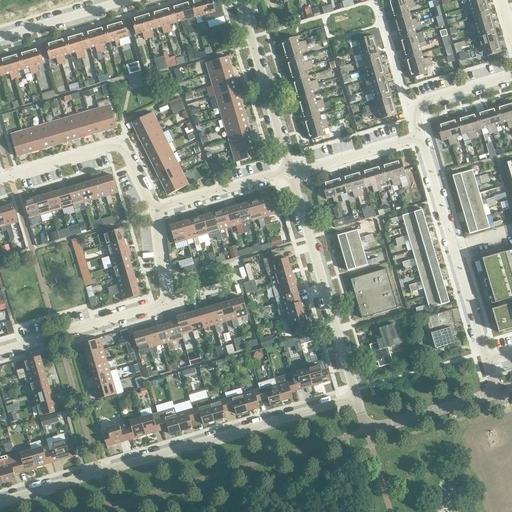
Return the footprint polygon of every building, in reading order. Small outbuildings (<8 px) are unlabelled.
[(200,0),(193,0),(190,1),(195,18),(201,16),(203,22),(206,21),(207,21),(200,0)] [(211,0),(200,0),(207,21),(206,21),(207,22),(224,17),(220,3),(213,5),(211,0)] [(387,0),(390,10),(413,3),(412,0),(409,0),(406,1),(405,0),(387,0)] [(462,6),(463,10),(487,3),(485,0),(467,0),(469,4),(462,6)] [(197,25),(195,18),(190,1),(180,4),(187,27),(189,34),(192,33),(193,31),(192,26),(197,25)] [(390,10),(393,20),(410,15),(408,9),(415,7),(413,3),(390,10)] [(471,12),(473,18),(489,13),(487,3),(463,10),(465,14),(471,12)] [(170,7),(175,23),(181,22),(183,28),(187,27),(180,4),(170,7)] [(170,7),(161,10),(167,33),(171,32),(169,25),(175,23),(170,7)] [(307,15),(308,19),(313,17),(310,7),(304,9),(306,15),(307,15)] [(435,17),(441,15),(439,7),(433,8),(435,17)] [(163,34),(167,33),(161,10),(151,12),(156,29),(162,27),(163,34)] [(151,12),(141,15),(148,39),(152,37),(150,31),(156,29),(151,12)] [(468,25),(469,29),(492,23),(489,13),(473,18),(475,23),(468,25)] [(148,39),(141,15),(131,18),(136,35),(142,33),(144,40),(148,39)] [(393,20),(396,30),(419,23),(418,19),(411,21),(410,15),(393,20)] [(114,23),(121,47),(124,45),(123,39),(129,37),(124,20),(114,23)] [(121,47),(114,23),(104,26),(109,43),(115,41),(117,48),(121,47)] [(396,30),(399,39),(415,35),(414,29),(420,27),(419,23),(396,30)] [(495,32),(492,23),(469,29),(470,33),(477,31),(479,37),(495,32)] [(103,44),(109,43),(104,26),(94,29),(101,52),(105,51),(103,44)] [(84,32),(89,49),(95,47),(97,53),(101,52),(94,29),(84,32)] [(320,39),(327,37),(324,29),(317,31),(320,39)] [(75,35),(81,58),(85,57),(83,50),(89,49),(84,32),(75,35)] [(474,45),(475,49),(498,42),(495,32),(479,37),(480,43),(474,45)] [(65,38),(70,54),(75,53),(77,59),(81,58),(75,35),(65,38)] [(399,39),(402,49),(425,42),(424,38),(417,40),(415,35),(399,39)] [(352,49),(353,53),(376,46),(373,36),(357,41),(358,47),(352,49)] [(296,37),(280,42),(283,52),(306,45),(305,41),(298,43),(296,37)] [(65,38),(55,41),(62,64),(66,63),(64,56),(70,54),(65,38)] [(62,64),(55,41),(45,44),(50,60),(56,58),(58,65),(62,64)] [(402,49),(405,59),(421,54),(420,48),(426,46),(425,42),(402,49)] [(501,52),(498,42),(475,49),(476,53),(483,51),(485,57),(484,57),(486,63),(498,59),(496,54),(501,52)] [(462,52),(460,48),(459,43),(453,45),(456,54),(462,52)] [(283,52),(286,62),(302,57),(301,51),(307,49),(306,45),(283,52)] [(376,46),(353,53),(354,57),(361,55),(362,61),(379,56),(376,46)] [(28,50),(35,73),(39,72),(37,66),(43,64),(38,47),(28,50)] [(204,48),(205,52),(206,55),(212,53),(210,47),(204,48)] [(18,53),(23,70),(29,68),(31,75),(35,73),(28,50),(18,53)] [(468,52),(458,54),(460,60),(469,57),(468,52)] [(9,56),(16,79),(19,78),(18,71),(23,70),(18,53),(9,56)] [(405,59),(408,69),(431,62),(430,58),(423,60),(421,54),(405,59)] [(9,56),(0,58),(0,62),(4,75),(10,74),(12,80),(16,79),(9,56)] [(358,69),(359,72),(382,66),(379,56),(362,61),(364,67),(358,69)] [(209,75),(231,68),(228,57),(206,63),(209,75)] [(302,57),(286,62),(289,72),(312,65),(311,61),(304,63),(302,57)] [(174,58),(165,60),(167,68),(177,65),(174,58)] [(432,66),(431,62),(408,69),(411,79),(427,74),(425,68),(432,66)] [(289,72),(292,82),(308,77),(306,71),(313,69),(312,65),(289,72)] [(385,75),(382,66),(359,72),(360,76),(367,74),(368,80),(385,75)] [(231,68),(209,75),(212,86),(235,79),(231,68)] [(128,85),(140,82),(137,71),(126,74),(128,85)] [(99,83),(107,81),(109,80),(107,74),(97,77),(99,83)] [(363,88),(365,92),(388,85),(385,75),(368,80),(370,86),(363,88)] [(292,82),(294,91),(318,85),(316,81),(310,83),(308,77),(292,82)] [(325,87),(335,84),(333,78),(323,81),(325,87)] [(216,97),(238,90),(235,79),(212,86),(216,97)] [(79,89),(78,83),(68,86),(70,92),(79,89)] [(294,91),(297,101),(314,96),(312,90),(319,88),(318,85),(294,91)] [(388,85),(365,92),(366,96),(372,94),(374,100),(390,95),(388,85)] [(219,108),(241,101),(238,90),(216,97),(219,108)] [(69,93),(60,96),(64,106),(72,103),(69,93)] [(369,108),(370,112),(393,105),(390,95),(374,100),(376,106),(369,108)] [(297,101),(300,111),(323,104),(322,100),(316,102),(314,96),(297,101)] [(173,115),(183,109),(179,98),(167,103),(173,115)] [(241,101),(219,108),(222,119),(244,112),(241,101)] [(324,108),(323,104),(300,111),(303,121),(320,116),(318,110),(324,108)] [(396,115),(393,105),(370,112),(371,116),(378,114),(380,120),(396,115)] [(511,127),(511,126),(506,105),(496,107),(501,124),(506,122),(508,129),(511,127)] [(110,106),(98,109),(105,131),(116,128),(110,106)] [(501,124),(496,107),(486,110),(493,133),(497,132),(495,126),(501,124)] [(105,131),(98,109),(87,112),(94,134),(105,131)] [(493,133),(486,110),(476,113),(481,130),(487,128),(489,135),(493,133)] [(87,112),(76,115),(83,138),(94,134),(87,112)] [(225,129),(247,123),(244,112),(222,119),(225,129)] [(137,134),(157,123),(152,113),(131,123),(137,134)] [(481,130),(476,113),(466,116),(473,139),(477,138),(475,131),(481,130)] [(72,141),(83,138),(76,115),(66,119),(72,141)] [(303,121),(306,130),(329,124),(328,120),(321,122),(320,116),(303,121)] [(473,139),(466,116),(457,119),(461,135),(467,134),(469,140),(473,139)] [(197,117),(192,119),(195,126),(200,124),(197,117)] [(342,125),(349,123),(347,117),(340,119),(342,125)] [(55,122),(61,144),(72,141),(66,119),(55,122)] [(461,135),(457,119),(447,122),(454,145),(457,144),(456,137),(461,135)] [(44,125),(50,147),(61,144),(55,122),(44,125)] [(454,145),(447,122),(437,125),(441,141),(448,139),(450,146),(454,145)] [(157,123),(137,134),(142,144),(163,134),(157,123)] [(228,140),(251,134),(247,123),(225,129),(228,140)] [(329,124),(306,130),(309,141),(325,136),(324,130),(330,128),(329,124)] [(39,150),(50,147),(44,125),(33,128),(39,150)] [(33,128),(22,131),(28,154),(39,150),(33,128)] [(28,154),(22,131),(10,135),(17,157),(28,154)] [(163,134),(142,144),(147,154),(168,144),(163,134)] [(232,151),(254,145),(251,134),(228,140),(232,151)] [(206,135),(205,136),(199,138),(202,144),(208,141),(206,135)] [(168,144),(147,154),(152,164),(173,154),(168,144)] [(254,145),(232,151),(235,163),(257,156),(254,145)] [(173,154),(152,164),(157,175),(178,164),(173,154)] [(390,163),(397,186),(401,185),(399,178),(405,176),(401,160),(390,163)] [(390,163),(381,165),(385,182),(391,180),(393,187),(397,186),(390,163)] [(178,164),(157,175),(162,185),(183,174),(178,164)] [(381,165),(371,168),(378,191),(382,190),(380,184),(385,182),(381,165)] [(511,165),(511,166),(511,303),(492,310),(498,333),(511,328),(511,165)] [(378,191),(371,168),(361,171),(366,188),(372,186),(374,193),(378,191)] [(452,176),(456,188),(476,182),(472,170),(452,176)] [(361,171),(351,174),(358,197),(362,196),(360,189),(366,188),(361,171)] [(183,174),(162,185),(167,195),(188,185),(183,174)] [(358,197),(351,174),(341,177),(346,193),(352,192),(354,198),(358,197)] [(112,175),(101,179),(106,196),(117,193),(112,175)] [(341,177),(332,180),(338,203),(342,202),(340,195),(346,193),(341,177)] [(95,200),(106,196),(101,179),(90,182),(95,200)] [(334,204),(338,203),(332,180),(321,183),(326,199),(332,198),(334,204)] [(90,182),(79,185),(84,203),(95,200),(90,182)] [(456,188),(459,199),(479,193),(476,182),(456,188)] [(73,206),(84,203),(79,185),(68,188),(73,206)] [(73,206),(68,188),(57,192),(62,209),(73,206)] [(62,209),(57,192),(46,195),(51,213),(62,209)] [(483,205),(479,193),(459,199),(462,211),(483,205)] [(46,195),(35,198),(40,216),(51,213),(46,195)] [(266,226),(271,225),(269,216),(275,214),(273,208),(270,200),(269,197),(258,200),(266,226)] [(40,216),(35,198),(24,201),(29,219),(40,216)] [(247,203),(252,221),(258,219),(260,228),(266,226),(258,200),(247,203)] [(236,207),(241,224),(244,234),(250,232),(247,223),(252,221),(247,203),(236,207)] [(6,226),(10,225),(17,223),(12,205),(1,208),(6,226)] [(462,211),(466,222),(486,216),(483,205),(462,211)] [(241,224),(236,207),(225,210),(230,227),(241,224)] [(362,212),(364,219),(374,216),(372,209),(362,212)] [(225,210),(214,213),(222,240),(227,238),(224,229),(230,227),(225,210)] [(402,216),(405,228),(425,222),(422,210),(402,216)] [(203,216),(208,234),(210,239),(216,236),(218,241),(222,240),(214,213),(203,216)] [(192,220),(197,237),(208,234),(203,216),(192,220)] [(344,218),(346,225),(354,223),(352,216),(344,218)] [(489,228),(488,225),(486,216),(466,222),(469,234),(489,228)] [(114,224),(112,217),(101,220),(103,227),(114,224)] [(344,218),(333,221),(335,228),(346,225),(344,218)] [(92,230),(103,227),(101,220),(101,219),(90,223),(92,230)] [(197,237),(192,220),(181,223),(186,240),(197,237)] [(405,228),(409,239),(429,233),(425,222),(405,228)] [(186,240),(181,223),(170,226),(175,244),(186,240)] [(73,236),(81,233),(79,227),(71,229),(73,236)] [(106,246),(124,240),(120,229),(103,234),(106,246)] [(337,236),(341,248),(361,242),(357,230),(337,236)] [(60,240),(67,238),(65,231),(58,233),(60,240)] [(432,245),(429,233),(409,239),(412,251),(432,245)] [(279,244),(277,237),(270,239),(272,246),(279,244)] [(78,238),(71,240),(76,255),(82,253),(78,238)] [(106,246),(107,250),(109,257),(127,251),(124,240),(106,246)] [(341,248),(344,259),(364,253),(361,242),(341,248)] [(412,251),(415,262),(436,256),(432,245),(412,251)] [(1,250),(3,256),(11,254),(9,247),(1,250)] [(109,257),(111,263),(113,267),(130,262),(127,251),(109,257)] [(511,274),(505,252),(478,260),(492,304),(511,298),(511,274)] [(76,255),(79,265),(86,263),(82,253),(76,255)] [(368,265),(364,253),(344,259),(347,271),(368,265)] [(268,276),(269,276),(291,269),(287,258),(282,260),(280,254),(263,259),(268,276)] [(415,262),(419,274),(439,268),(436,256),(415,262)] [(178,262),(179,268),(181,274),(195,270),(191,258),(178,262)] [(113,267),(114,272),(116,278),(133,273),(130,262),(113,267)] [(79,265),(82,276),(89,274),(86,263),(79,265)] [(255,280),(250,263),(244,265),(249,282),(255,280)] [(419,274),(421,282),(422,285),(442,279),(439,268),(419,274)] [(277,286),(294,280),(291,269),(269,276),(272,287),(277,285),(277,286)] [(350,279),(361,319),(369,317),(369,314),(372,313),(372,316),(398,308),(386,269),(350,279)] [(116,278),(118,285),(119,289),(137,284),(133,273),(116,278)] [(82,276),(85,287),(92,285),(89,274),(82,276)] [(422,285),(426,297),(446,291),(442,279),(422,285)] [(272,287),(277,304),(299,297),(294,280),(277,286),(277,285),(272,287)] [(243,284),(246,294),(252,293),(249,282),(243,284)] [(137,284),(119,289),(122,301),(140,296),(137,284)] [(426,297),(429,309),(449,303),(446,291),(426,297)] [(282,320),(286,319),(304,314),(299,297),(277,304),(279,310),(278,310),(279,316),(280,315),(282,320)] [(236,319),(241,317),(248,315),(243,298),(231,301),(236,319)] [(236,319),(231,301),(220,304),(225,322),(236,319)] [(225,322),(220,304),(209,307),(214,325),(225,322)] [(198,311),(203,328),(214,325),(209,307),(198,311)] [(451,331),(456,330),(450,310),(425,318),(429,330),(431,330),(432,333),(431,334),(435,349),(437,348),(437,350),(444,348),(443,346),(455,343),(451,331)] [(193,332),(197,330),(203,328),(198,311),(187,314),(193,332)] [(193,332),(187,314),(176,317),(177,321),(181,335),(182,335),(193,332)] [(307,325),(304,314),(286,319),(291,336),(303,332),(301,327),(307,325)] [(166,324),(172,342),(183,339),(182,335),(181,335),(177,321),(166,324)] [(172,342),(166,324),(155,327),(161,345),(172,342)] [(375,363),(377,362),(379,362),(380,367),(393,364),(388,348),(400,344),(394,324),(379,328),(380,332),(374,334),(377,343),(369,345),(375,363)] [(155,327),(145,331),(150,348),(161,345),(155,327)] [(138,352),(145,350),(150,348),(145,331),(133,334),(138,352)] [(263,348),(274,344),(272,336),(260,339),(263,348)] [(103,350),(102,346),(100,339),(82,344),(86,355),(103,350)] [(256,340),(245,344),(246,349),(257,346),(256,340)] [(293,343),(294,346),(296,352),(303,350),(301,345),(300,341),(293,343)] [(103,350),(86,355),(89,366),(106,361),(103,350)] [(253,357),(261,361),(263,355),(255,352),(253,357)] [(22,361),(24,369),(26,373),(43,368),(40,356),(22,361)] [(189,359),(192,367),(198,365),(196,358),(189,359)] [(313,386),(330,381),(323,360),(307,365),(308,369),(313,386)] [(106,361),(89,366),(92,377),(110,372),(106,361)] [(137,366),(131,368),(133,376),(139,374),(137,366)] [(26,373),(27,377),(29,384),(47,379),(43,368),(26,373)] [(291,374),(293,380),(296,391),(313,386),(308,369),(291,374)] [(95,388),(113,383),(120,381),(117,372),(110,374),(110,372),(92,377),(95,388)] [(255,382),(256,387),(274,382),(273,377),(255,382)] [(29,384),(31,390),(32,395),(50,390),(47,379),(29,384)] [(137,389),(143,387),(141,379),(135,381),(137,389)] [(293,380),(276,384),(281,402),(292,398),(291,393),(296,391),(293,380)] [(113,383),(95,388),(99,399),(116,394),(113,383)] [(276,384),(259,389),(263,401),(268,399),(270,405),(281,402),(276,384)] [(243,394),(248,412),(259,408),(257,402),(263,401),(259,389),(243,394)] [(1,392),(4,400),(11,398),(9,390),(1,392)] [(32,395),(33,399),(35,406),(53,400),(50,390),(32,395)] [(189,401),(206,396),(204,390),(187,395),(189,401)] [(122,394),(115,396),(117,403),(124,401),(122,394)] [(243,394),(226,399),(229,411),(235,409),(236,415),(248,412),(243,394)] [(214,421),(209,404),(207,398),(191,403),(192,409),(196,420),(198,426),(214,421)] [(226,399),(209,404),(214,421),(226,418),(224,412),(229,411),(226,399)] [(35,406),(39,417),(56,412),(53,400),(35,406)] [(174,408),(157,413),(159,419),(162,430),(168,429),(170,434),(181,431),(176,414),(174,408)] [(198,426),(196,420),(192,409),(176,414),(181,431),(198,426)] [(141,418),(146,435),(162,430),(159,419),(154,420),(152,415),(141,418)] [(48,425),(46,416),(40,418),(42,426),(48,425)] [(131,427),(126,429),(129,440),(146,435),(141,418),(129,421),(131,427)] [(107,447),(129,440),(126,429),(120,430),(119,424),(107,428),(108,434),(103,435),(107,447)] [(49,451),(53,463),(75,456),(72,444),(67,446),(65,440),(53,444),(55,450),(49,451)] [(42,447),(31,450),(36,468),(53,463),(49,451),(44,453),(42,447)] [(20,452),(14,454),(19,472),(36,468),(31,450),(20,453),(20,452)] [(0,457),(0,468),(4,483),(16,480),(14,474),(19,472),(14,454),(0,457)]
